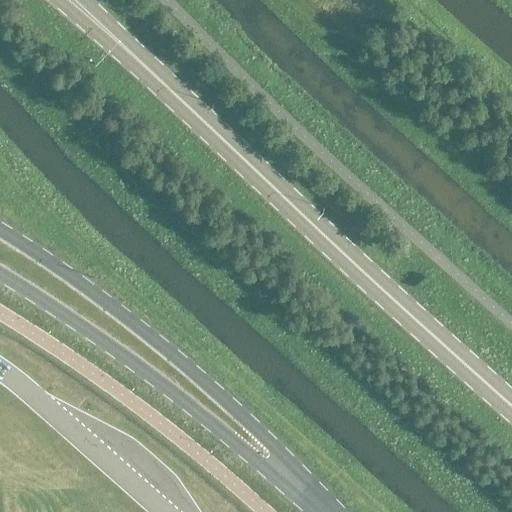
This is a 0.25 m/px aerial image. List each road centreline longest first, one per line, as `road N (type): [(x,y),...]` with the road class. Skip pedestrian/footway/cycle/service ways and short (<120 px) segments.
road 1 (secondary): [(69,0),(511,406)]
road 2 (tertiary): [(318,505),(276,449),(164,351),(0,230)]
road 3 (tertiary): [(0,277),(318,505)]
